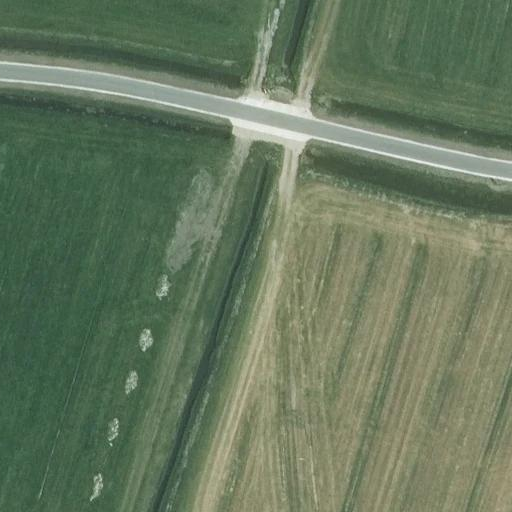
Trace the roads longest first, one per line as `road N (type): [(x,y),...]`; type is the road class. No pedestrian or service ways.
road 1 (tertiary): [(273,120),(0,72)]
road 2 (tertiary): [(273,120),(511,174)]
